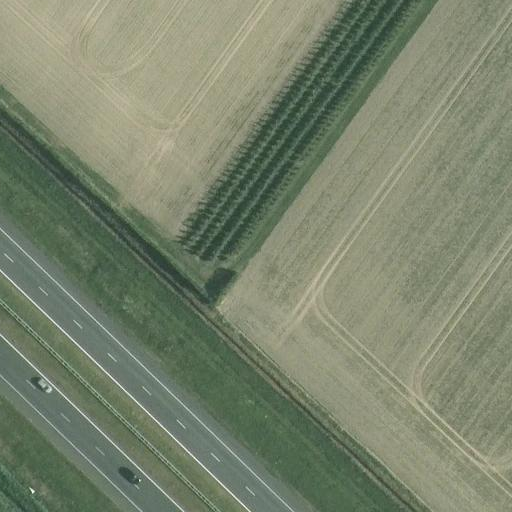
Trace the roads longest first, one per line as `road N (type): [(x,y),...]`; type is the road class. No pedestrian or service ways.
road 1 (motorway): [(270,511),(0,250)]
road 2 (motorway): [(0,355),(161,511)]
